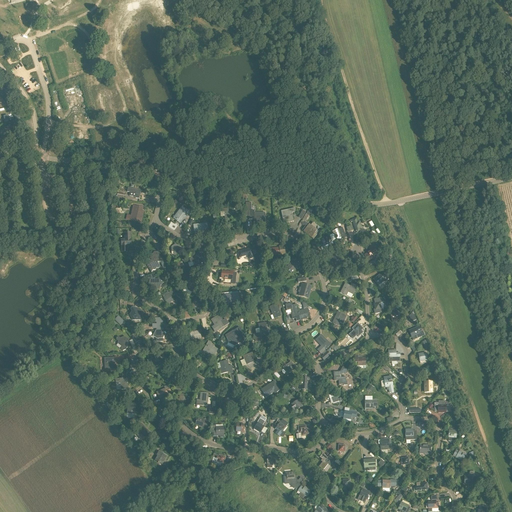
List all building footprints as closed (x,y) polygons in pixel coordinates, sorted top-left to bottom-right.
[(1,85),(0,85),(0,89),(8,98),(11,96),(1,85)] [(128,188),(127,192),(136,193),(135,198),(139,199),(141,190),(128,188)] [(197,203),(192,201),(188,210),(193,212),(197,203)] [(143,209),(138,207),(134,206),(131,220),(141,223),(143,213),(142,213),(143,209)] [(177,221),(180,223),(185,217),(185,218),(189,213),(182,207),(180,210),(177,214),(178,215),(176,218),(178,220),(177,221)] [(228,208),(221,208),(221,211),(225,211),(225,221),(229,221),(229,216),(237,215),(237,211),(229,212),(228,208)] [(265,223),(265,213),(254,213),(254,212),(250,211),(250,209),(246,209),(246,218),(249,218),(249,220),(256,220),(256,223),(265,223)] [(287,210),(281,211),(284,224),(294,222),(292,212),(287,213),(287,210)] [(360,222),(358,222),(356,219),(351,221),(351,222),(353,221),(356,230),(355,230),(356,232),(357,233),(360,232),(359,229),(362,228),(360,222)] [(211,223),(194,225),(195,233),(202,232),(202,233),(212,232),(211,223)] [(314,233),(315,233),(317,230),(310,224),(303,232),(310,237),(314,233)] [(340,232),(343,231),(341,228),(343,228),(343,227),(333,232),(336,240),(343,237),(340,232)] [(130,240),(130,233),(125,233),(125,240),(121,240),(121,245),(122,245),(122,250),(127,250),(127,245),(131,245),(131,240),(130,240)] [(182,247),(175,244),(171,247),(172,252),(174,253),(174,255),(176,256),(178,255),(178,252),(182,250),(182,247)] [(285,245),(280,246),(280,248),(271,249),(272,255),(286,254),(285,245)] [(375,257),(378,254),(373,247),(369,250),(371,252),(365,256),(369,262),(370,263),(374,261),(373,259),(375,257)] [(253,252),(252,249),(238,252),(239,257),(238,258),(239,261),(241,260),(240,257),(248,255),(249,260),(254,258),(253,255),(258,254),(257,251),(253,252)] [(152,260),(155,260),(156,262),(158,262),(165,262),(163,256),(159,256),(160,254),(159,252),(154,252),(153,254),(151,254),(150,256),(152,260)] [(197,254),(196,257),(195,257),(194,258),(191,258),(190,260),(191,262),(193,262),(194,265),(196,265),(197,267),(199,268),(201,266),(200,264),(203,260),(202,258),(202,255),(201,252),(198,252),(197,254)] [(338,254),(333,256),(337,267),(342,265),(338,254)] [(299,264),(293,259),(289,263),(291,264),(288,267),(293,271),(299,264)] [(155,260),(152,260),(149,264),(152,268),(150,269),(152,273),(153,270),(155,270),(156,268),(159,268),(160,266),(158,262),(156,262),(155,260)] [(386,267),(382,269),(383,273),(374,280),(378,285),(384,281),(385,282),(389,279),(384,272),(387,271),(386,267)] [(232,272),(225,271),(225,274),(222,273),(222,278),(225,278),(225,279),(232,280),(232,272)] [(163,281),(162,279),(160,279),(155,280),(155,274),(150,275),(151,278),(148,284),(149,286),(152,286),(153,288),(155,288),(157,290),(159,289),(160,287),(163,281)] [(196,283),(194,282),(190,284),(188,283),(185,284),(186,287),(188,288),(187,290),(191,292),(194,291),(194,289),(196,288),(196,283)] [(311,287),(306,285),(302,284),(301,288),(300,288),(299,292),(300,293),(299,296),(302,297),(308,299),(311,287)] [(356,289),(345,284),(341,293),(346,296),(347,295),(348,293),(349,293),(350,291),(354,293),(356,289)] [(173,291),(169,294),(168,292),(162,296),(165,299),(164,300),(167,304),(173,300),(174,301),(178,298),(173,291)] [(227,296),(222,296),(223,301),(224,300),(225,305),(236,303),(237,301),(241,301),(241,297),(242,297),(241,293),(230,295),(230,297),(227,297),(227,296)] [(201,306),(202,303),(195,299),(192,304),(193,309),(195,310),(195,312),(197,313),(201,311),(201,306)] [(299,313),(298,311),(298,312),(297,305),(292,306),(291,303),(286,305),(287,310),(291,310),(292,313),(291,313),(293,319),(296,318),(296,321),(300,320),(299,313)] [(281,316),(276,305),(270,307),(273,315),(270,316),(272,320),(281,316)] [(144,313),(143,311),(138,310),(137,308),(132,308),(131,310),(132,312),(130,315),(132,320),(141,321),(142,319),(141,317),(144,313)] [(304,310),(298,311),(299,313),(300,320),(303,320),(303,318),(310,316),(308,309),(304,310)] [(347,316),(338,312),(334,320),(343,324),(347,316)] [(397,312),(390,314),(392,321),(399,319),(397,312)] [(125,322),(118,316),(115,320),(121,326),(125,322)] [(220,316),(213,321),(216,325),(213,328),(215,332),(225,325),(220,316)] [(163,323),(164,320),(163,318),(158,318),(156,321),(158,323),(157,325),(158,327),(157,329),(158,331),(163,330),(165,326),(163,323)] [(254,334),(255,338),(268,335),(267,333),(270,333),(269,330),(267,330),(266,327),(265,323),(258,325),(259,329),(260,333),(254,334)] [(358,337),(363,333),(361,331),(363,329),(358,323),(352,329),(354,331),(349,335),(353,339),(357,335),(358,337)] [(423,331),(422,332),(420,326),(409,331),(412,338),(419,335),(419,337),(421,336),(423,340),(426,339),(423,331)] [(233,331),(234,334),(230,337),(230,340),(228,343),(232,345),(234,344),(236,345),(238,343),(238,341),(238,335),(241,333),(242,328),(238,327),(233,331)] [(163,330),(158,331),(156,331),(153,336),(156,338),(156,341),(163,342),(163,339),(165,334),(163,330)] [(199,331),(196,332),(191,333),(192,339),(198,338),(198,339),(201,339),(199,331)] [(92,334),(90,335),(94,340),(93,341),(95,345),(97,343),(98,345),(100,344),(92,334)] [(139,341),(136,335),(135,336),(134,334),(131,336),(136,343),(139,341)] [(268,335),(259,337),(255,338),(256,346),(260,345),(267,343),(266,336),(268,335)] [(325,339),(321,335),(317,339),(316,340),(321,346),(318,350),(321,354),(331,345),(325,339)] [(129,340),(125,337),(120,338),(119,337),(117,338),(116,340),(118,341),(118,344),(121,347),(121,349),(123,351),(125,350),(128,346),(128,345),(128,344),(126,343),(126,342),(128,342),(129,340)] [(208,342),(204,349),(207,351),(206,353),(208,354),(211,355),(210,356),(213,357),(218,349),(210,345),(211,343),(208,342)] [(334,351),(331,348),(325,353),(329,357),(334,351)] [(400,353),(396,353),(396,351),(388,351),(388,358),(396,358),(396,360),(400,360),(400,353)] [(427,353),(419,354),(420,362),(428,360),(427,353)] [(251,357),(250,354),(243,357),(244,360),(245,359),(247,364),(253,362),(251,357)] [(365,366),(365,358),(362,358),(362,356),(354,356),(354,363),(358,363),(358,366),(365,366)] [(157,357),(151,359),(154,369),(160,367),(157,357)] [(116,365),(115,365),(114,365),(114,363),(115,363),(115,358),(105,359),(105,370),(116,369),(116,365)] [(220,363),(221,368),(222,368),(223,373),(228,372),(229,374),(233,373),(231,365),(229,366),(227,361),(220,363)] [(296,368),(291,361),(283,368),(287,374),(296,368)] [(346,377),(341,377),(341,372),(334,372),(334,381),(339,381),(339,385),(343,385),(347,385),(347,381),(346,381),(346,377)] [(179,376),(176,373),(171,374),(169,374),(168,378),(170,378),(172,380),(174,382),(177,385),(178,381),(179,376)] [(121,374),(122,379),(115,379),(116,384),(121,384),(121,390),(128,389),(127,379),(126,374),(121,374)] [(309,379),(301,378),(300,390),(308,390),(309,379)] [(392,379),(387,380),(384,381),(385,387),(387,387),(388,387),(389,390),(389,393),(394,392),(392,379)] [(271,383),(269,385),(269,386),(264,389),(267,393),(272,391),(275,390),(271,383)] [(292,386),(290,391),(297,393),(298,389),(299,385),(296,383),(295,383),(293,387),(292,386)] [(169,387),(166,389),(157,393),(159,398),(172,393),(169,387)] [(208,401),(208,392),(201,392),(200,400),(201,400),(200,405),(206,406),(207,401),(208,401)] [(189,402),(192,402),(192,400),(190,399),(190,397),(184,397),(184,395),(180,394),(179,399),(177,399),(177,405),(189,406),(189,402)] [(377,406),(377,401),(377,399),(373,399),(373,401),(365,401),(365,408),(373,408),(373,406),(377,406)] [(222,400),(221,408),(234,408),(234,401),(222,400)] [(302,406),(298,400),(292,404),(296,410),(302,406)] [(435,403),(434,403),(434,412),(438,412),(438,413),(446,413),(446,412),(451,412),(451,411),(450,411),(450,406),(446,406),(446,405),(438,405),(438,403),(435,403)] [(135,404),(128,404),(127,413),(135,414),(135,404)] [(345,410),(343,418),(351,420),(351,417),(356,418),(357,411),(349,410),(349,411),(345,410)] [(206,429),(210,416),(206,415),(205,420),(198,418),(195,425),(199,426),(199,428),(202,429),(202,428),(206,429)] [(265,422),(260,418),(257,423),(258,423),(254,429),(261,433),(264,426),(263,426),(265,422)] [(278,430),(276,434),(279,436),(286,427),(280,423),(281,421),(278,420),(275,424),(277,426),(276,429),(278,430)] [(136,428),(139,432),(144,438),(150,433),(144,427),(141,424),(136,428)] [(300,426),(298,426),(299,433),(301,433),(302,438),(306,438),(305,436),(308,435),(308,434),(309,434),(309,431),(308,431),(307,429),(306,429),(306,426),(301,427),(300,426)] [(413,429),(405,430),(406,440),(417,440),(416,431),(413,431),(413,429)] [(456,431),(449,431),(448,441),(456,441),(456,431)] [(389,439),(381,440),(382,447),(380,447),(380,451),(386,450),(386,447),(389,447),(389,446),(391,446),(391,440),(389,441),(389,439)] [(431,447),(420,446),(419,454),(430,454),(431,447)] [(466,455),(459,451),(456,450),(453,456),(462,461),(466,455)] [(163,465),(167,456),(159,452),(157,455),(158,455),(155,461),(163,465)] [(334,460),(329,456),(328,457),(322,453),(319,457),(322,459),(321,461),(322,462),(319,467),(323,471),(328,465),(330,466),(334,460)] [(226,457),(219,456),(216,454),(213,463),(214,464),(220,466),(222,463),(224,464),(226,457)] [(275,457),(268,457),(267,464),(267,468),(274,469),(275,457)] [(375,459),(364,460),(364,463),(364,468),(376,467),(375,459)] [(475,477),(475,472),(470,471),(470,475),(468,475),(468,476),(465,476),(465,484),(472,484),(472,477),(475,477)] [(287,478),(284,478),(285,485),(292,485),(292,487),(296,490),(301,484),(297,482),(296,478),(295,478),(294,472),(287,473),(287,478)] [(480,486),(485,481),(480,477),(476,482),(480,486)] [(383,481),(378,480),(377,487),(383,487),(382,488),(382,491),(390,492),(390,488),(390,486),(396,486),(396,480),(390,480),(390,481),(383,481)] [(427,483),(421,484),(421,482),(416,483),(417,486),(415,486),(416,491),(428,489),(427,483)] [(305,487),(304,488),(301,487),(298,491),(307,497),(311,491),(305,487)] [(368,495),(371,497),(374,489),(371,487),(369,492),(362,489),(358,500),(365,503),(368,495)] [(405,511),(408,506),(401,502),(398,509),(404,511),(405,511)] [(438,502),(431,502),(428,502),(428,511),(430,511),(432,511),(432,509),(438,508),(438,502)]
